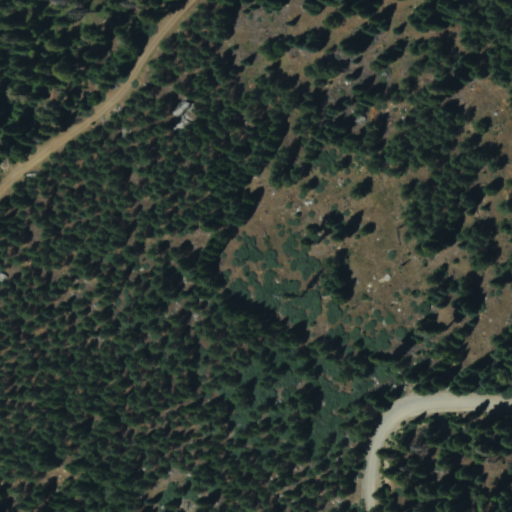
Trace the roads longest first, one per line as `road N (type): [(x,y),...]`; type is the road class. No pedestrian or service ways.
road 1 (track): [(0,191),(200,0)]
road 2 (residential): [(511,400),(400,406),(376,427),(364,458),(371,511)]
